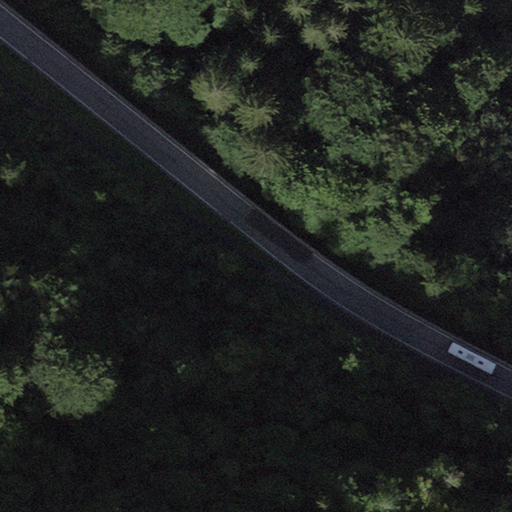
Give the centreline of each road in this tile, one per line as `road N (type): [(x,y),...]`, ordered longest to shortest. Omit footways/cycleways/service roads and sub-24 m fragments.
road 1 (tertiary): [(0,21),(199,186),(376,314),(511,388)]
road 2 (track): [(376,314),(167,203),(0,86)]
